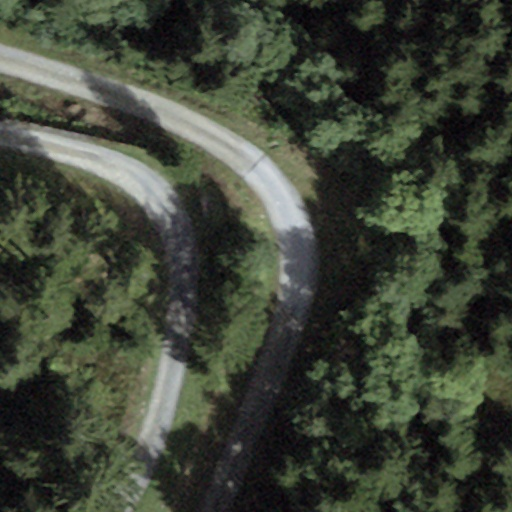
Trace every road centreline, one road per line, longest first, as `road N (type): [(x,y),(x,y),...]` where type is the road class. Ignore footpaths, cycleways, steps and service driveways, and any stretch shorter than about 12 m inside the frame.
road 1 (track): [(211,511),(290,324),(297,245),(284,200),(260,166),(208,132),(0,55)]
road 2 (track): [(111,511),(154,436),(184,293),(178,242),(163,206),(137,178),(99,154),(0,126)]
